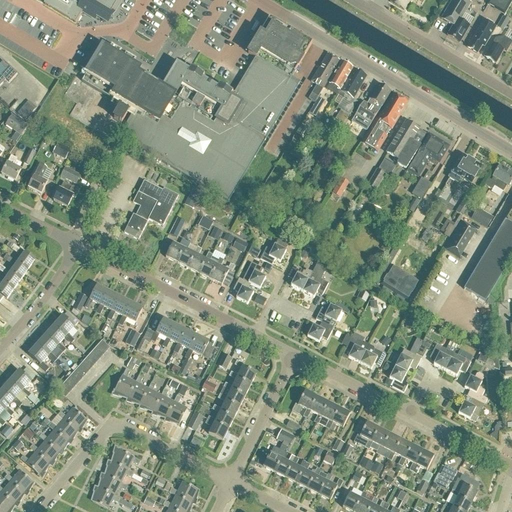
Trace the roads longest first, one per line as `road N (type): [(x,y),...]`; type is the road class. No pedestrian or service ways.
road 1 (secondary): [(511,151),(256,0)]
road 2 (residential): [(291,358),(74,243)]
road 3 (residential): [(511,464),(291,358)]
road 4 (residential): [(35,511),(110,430),(129,431),(230,482)]
road 5 (residential): [(511,92),(358,0)]
road 6 (residential): [(230,482),(291,358)]
road 7 (unknown): [(511,190),(443,305)]
road 8 (residential): [(0,350),(60,276),(74,243)]
